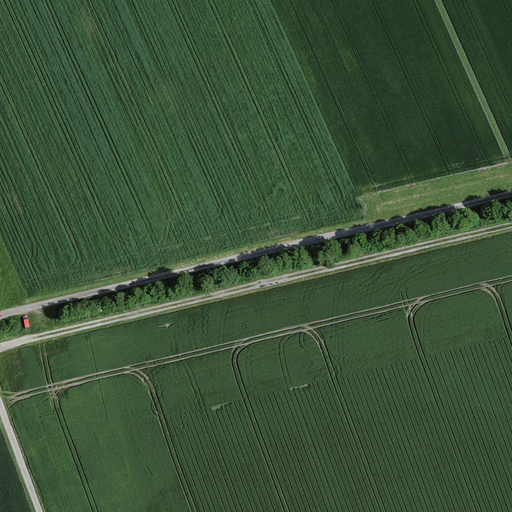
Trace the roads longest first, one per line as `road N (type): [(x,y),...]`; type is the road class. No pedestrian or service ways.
road 1 (track): [(0,352),(511,230)]
road 2 (track): [(0,316),(369,227)]
road 3 (track): [(511,194),(369,227)]
